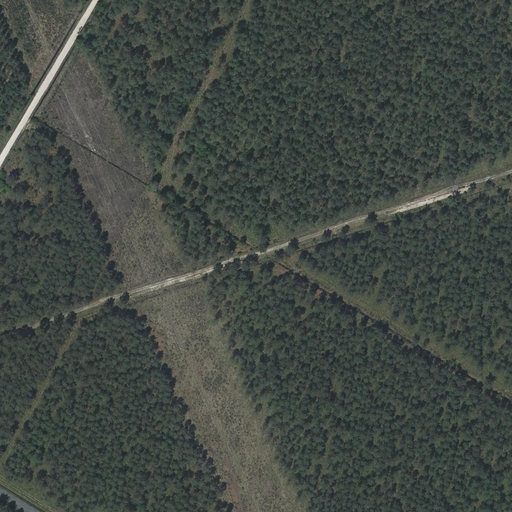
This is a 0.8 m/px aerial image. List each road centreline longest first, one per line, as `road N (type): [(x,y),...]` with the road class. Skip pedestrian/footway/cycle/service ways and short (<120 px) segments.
road 1 (track): [(511,170),(0,337)]
road 2 (track): [(97,0),(0,161)]
